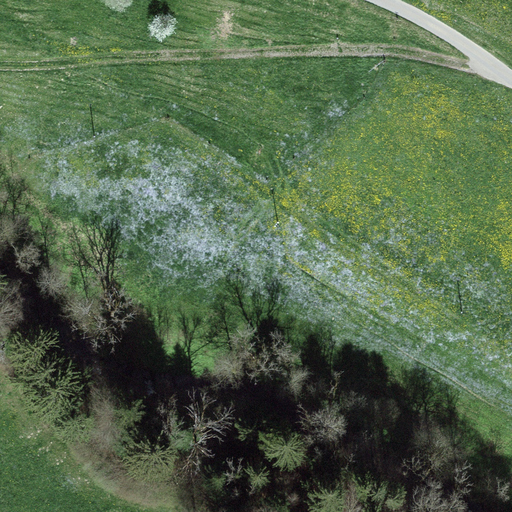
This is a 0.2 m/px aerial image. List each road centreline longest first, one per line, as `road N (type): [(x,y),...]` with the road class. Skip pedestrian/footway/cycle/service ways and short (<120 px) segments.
road 1 (track): [(496,71),(337,39),(0,57)]
road 2 (unclassified): [(511,82),(461,44),(374,0)]
